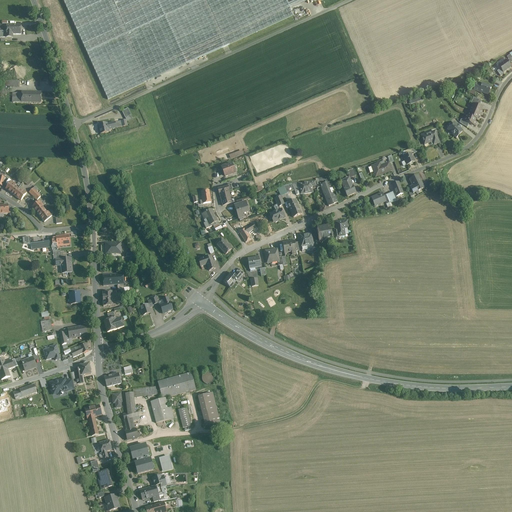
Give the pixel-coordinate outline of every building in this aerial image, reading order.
[(63,0),(87,52),(165,17),(157,0),(63,0)] [(201,0),(165,17),(87,52),(108,99),(293,16),(286,0),(201,0)] [(157,0),(165,17),(201,0),(157,0)] [(10,29),(10,32),(6,32),(6,37),(6,38),(12,38),(12,35),(21,35),(21,29),(10,29)] [(504,58),(497,63),(496,64),(496,66),(496,67),(498,70),(497,71),(500,76),(504,73),(503,72),(511,67),(506,60),(506,61),(504,58)] [(491,87),(482,84),(481,86),(479,92),(481,93),(481,92),(487,95),(491,87)] [(31,92),(21,92),(21,93),(17,93),(17,103),(30,103),(31,92)] [(41,93),(31,92),(30,103),(41,103),(41,93)] [(479,107),(472,104),(472,105),(470,110),(480,115),(482,112),(480,111),(482,108),(479,107)] [(127,108),(121,111),(124,118),(126,117),(130,115),(127,108)] [(480,115),(470,110),(467,116),(475,119),(475,120),(477,120),(478,117),(479,118),(480,115)] [(475,119),(467,116),(466,115),(464,121),(469,124),(474,126),(476,122),(474,122),(475,120),(475,119)] [(469,124),(464,121),(461,120),(459,123),(467,128),(469,124)] [(107,123),(99,125),(101,134),(109,132),(109,129),(108,124),(107,123)] [(454,124),(448,130),(456,138),(462,132),(454,124)] [(435,132),(421,137),(424,145),(432,142),(433,146),(439,144),(435,132)] [(229,155),(230,159),(243,154),(242,150),(229,155)] [(411,154),(403,157),(405,162),(402,163),(403,167),(406,166),(407,166),(414,163),(411,154)] [(379,164),(372,167),(375,177),(391,171),(389,164),(384,166),(380,167),(379,164)] [(232,165),(222,169),(226,177),(235,173),(232,165)] [(352,170),(346,173),(349,179),(355,177),(352,170)] [(418,175),(409,180),(412,186),(410,187),(410,188),(413,194),(424,188),(418,175)] [(328,178),(315,181),(315,184),(317,184),(318,189),(320,188),(320,187),(321,187),(320,186),(326,183),(325,183),(329,182),(328,178)] [(349,180),(341,183),(344,191),(343,191),(347,198),(355,194),(352,188),(349,180)] [(11,182),(6,189),(13,195),(18,189),(15,187),(16,185),(14,184),(11,182)] [(298,183),(291,185),(294,192),(296,196),(300,195),(299,186),(298,183)] [(315,183),(299,186),(300,195),(312,193),(311,188),(316,187),(315,183)] [(330,195),(326,183),(320,186),(321,187),(320,187),(320,188),(321,188),(329,207),(334,205),(330,195)] [(399,183),(392,185),(396,197),(403,194),(399,183)] [(291,185),(283,187),(287,195),(294,192),(291,185)] [(283,187),(277,190),(280,197),(287,195),(283,187)] [(23,193),(18,189),(13,195),(21,201),(27,194),(24,191),(23,193)] [(209,191),(201,192),(203,205),(211,203),(209,191)] [(228,192),(219,195),(222,204),(231,201),(228,192)] [(381,193),(371,198),(375,208),(385,203),(386,203),(384,198),(381,193)] [(393,193),(386,195),(387,197),(389,203),(396,201),(393,193)] [(280,197),(275,200),(278,208),(284,205),(280,197)] [(42,204),(40,201),(32,207),(38,215),(44,210),(41,205),(42,204)] [(295,201),(287,204),(293,218),(301,215),(295,201)] [(246,203),(234,207),(238,220),(243,218),(242,213),(248,211),(246,203)] [(8,205),(0,206),(0,217),(4,217),(3,214),(9,213),(8,205)] [(48,214),(44,210),(38,215),(44,222),(52,216),(49,213),(48,214)] [(281,210),(277,212),(275,212),(273,213),(273,214),(271,215),(270,216),(272,220),(273,220),(274,222),(275,223),(278,222),(278,221),(282,219),(283,219),(285,219),(281,210)] [(211,211),(207,213),(206,213),(202,215),(205,220),(207,219),(214,216),(211,211)] [(214,216),(207,219),(205,220),(204,221),(205,224),(206,223),(209,228),(212,227),(215,225),(215,224),(217,222),(214,216)] [(347,222),(336,224),(337,231),(338,238),(344,237),(343,229),(348,229),(347,222)] [(253,225),(245,230),(245,229),(239,233),(245,243),(251,239),(248,234),(256,229),(253,225)] [(330,228),(317,230),(319,244),(324,243),(324,241),(331,240),(332,241),(330,228)] [(311,234),(299,236),(301,248),(312,246),(313,246),(313,243),(311,234)] [(56,237),(52,238),(52,245),(51,247),(51,248),(53,252),(57,251),(57,250),(58,249),(58,248),(57,248),(57,246),(69,245),(68,235),(56,237)] [(223,240),(217,246),(226,255),(232,249),(223,240)] [(294,242),(282,244),(284,254),(292,253),(296,252),(295,244),(294,242)] [(121,243),(106,244),(106,254),(107,255),(111,255),(111,254),(111,252),(121,252),(121,243)] [(277,250),(265,252),(267,264),(278,263),(279,262),(279,259),(277,250)] [(208,257),(204,259),(203,259),(203,260),(199,261),(201,267),(207,265),(206,264),(213,262),(211,257),(208,258),(208,257)] [(259,258),(248,260),(249,269),(260,267),(259,258)] [(60,260),(57,260),(57,261),(57,266),(61,265),(62,272),(72,272),(71,259),(60,260)] [(213,262),(206,264),(207,265),(209,271),(215,269),(213,262)] [(114,274),(103,275),(103,286),(115,285),(114,274)] [(124,274),(114,274),(115,285),(117,285),(124,285),(124,274)] [(231,274),(228,277),(228,278),(223,283),(230,289),(236,283),(237,284),(240,281),(239,280),(235,277),(231,274)] [(112,292),(102,293),(103,307),(113,306),(113,303),(112,292)] [(120,294),(116,294),(116,292),(112,292),(113,303),(121,302),(120,294)] [(77,293),(70,294),(71,305),(80,304),(79,293),(77,293)] [(155,296),(150,298),(151,301),(152,306),(158,304),(155,296)] [(168,298),(163,300),(164,305),(160,306),(163,314),(172,310),(170,303),(169,303),(168,298)] [(148,305),(145,307),(144,306),(143,307),(141,308),(144,316),(151,314),(148,305)] [(109,320),(104,322),(108,333),(117,330),(117,329),(124,327),(121,318),(116,320),(115,318),(109,320)] [(50,321),(41,323),(43,333),(52,331),(50,321)] [(85,326),(77,328),(79,337),(87,336),(85,326)] [(77,328),(68,330),(70,339),(72,339),(79,337),(77,328)] [(70,339),(68,330),(64,330),(64,333),(67,344),(73,343),(72,339),(70,339)] [(77,348),(78,349),(71,352),(73,357),(73,358),(83,353),(83,354),(88,351),(85,344),(77,348)] [(50,349),(43,350),(46,361),(54,358),(55,361),(60,360),(56,345),(49,347),(50,349)] [(20,358),(14,360),(18,367),(23,365),(22,363),(20,358)] [(29,360),(26,361),(27,362),(22,363),(23,365),(25,371),(36,367),(33,358),(29,360)] [(4,359),(0,360),(0,376),(1,380),(10,377),(8,371),(14,368),(12,361),(5,363),(4,359)] [(89,365),(80,367),(80,369),(82,376),(91,374),(89,365)] [(80,369),(74,371),(77,385),(84,383),(82,376),(80,369)] [(119,373),(104,377),(107,387),(121,384),(119,373)] [(191,373),(158,382),(162,399),(165,398),(196,390),(191,373)] [(208,373),(207,373),(205,374),(204,374),(204,375),(203,376),(202,377),(202,378),(202,379),(202,380),(203,382),(203,383),(204,383),(205,384),(206,385),(207,385),(209,385),(210,385),(211,384),(212,384),(213,383),(213,382),(214,381),(214,380),(214,378),(214,377),(214,376),(213,375),(212,374),(211,374),(210,373),(209,373),(208,373)] [(65,380),(50,383),(51,388),(51,389),(51,391),(52,392),(53,395),(58,394),(58,395),(60,396),(62,395),(63,394),(63,393),(68,391),(65,383),(65,380)] [(71,381),(65,383),(68,391),(74,390),(71,381)] [(34,385),(20,390),(20,391),(23,398),(37,393),(34,385)] [(156,388),(132,391),(133,394),(134,399),(147,397),(147,399),(149,398),(149,397),(157,396),(156,388)] [(20,391),(13,393),(16,400),(23,398),(20,391)] [(213,393),(198,397),(205,426),(220,422),(213,393)] [(120,394),(112,395),(113,404),(115,403),(116,408),(121,408),(120,403),(121,403),(120,394)] [(133,394),(125,394),(127,413),(130,413),(135,411),(134,399),(133,394)] [(162,399),(150,403),(156,425),(171,420),(165,398),(162,399)] [(99,406),(85,410),(87,420),(94,418),(102,416),(99,406)] [(187,408),(178,410),(183,428),(191,426),(187,408)] [(127,413),(123,415),(127,432),(135,430),(132,418),(130,413),(127,413)] [(94,418),(88,420),(92,437),(99,435),(94,418)] [(127,432),(125,432),(127,441),(132,439),(133,440),(137,439),(137,438),(139,437),(138,432),(137,433),(136,430),(135,430),(127,432)] [(109,441),(99,444),(104,460),(108,459),(106,452),(112,450),(109,441)] [(145,445),(130,449),(133,460),(136,459),(137,463),(135,464),(138,474),(153,470),(150,460),(147,460),(146,456),(148,456),(145,445)] [(109,470),(100,473),(102,483),(100,484),(102,489),(113,486),(109,470)] [(161,477),(152,479),(154,484),(155,486),(156,486),(160,485),(161,487),(166,486),(166,484),(166,482),(165,479),(164,479),(164,477),(161,477)] [(155,486),(139,491),(142,501),(152,498),(158,496),(158,493),(156,486),(155,486)] [(115,495),(105,498),(107,506),(107,507),(108,506),(109,510),(109,511),(119,508),(115,495)] [(166,511),(164,503),(154,506),(155,511),(166,511)]
